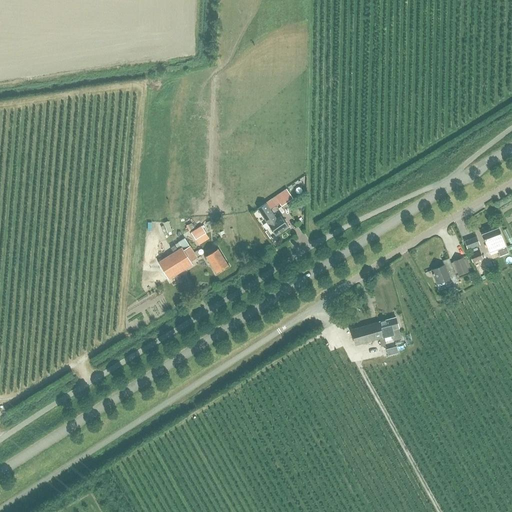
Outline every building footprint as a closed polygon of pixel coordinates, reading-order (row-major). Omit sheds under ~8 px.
[(286,189),(265,203),(265,204),(269,210),(279,203),(281,206),(293,199),(286,189)] [(276,221),(272,214),(265,204),(257,209),(268,225),(269,224),(278,237),(289,229),(282,217),(276,221)] [(201,226),(191,232),(195,239),(206,233),(201,226)] [(482,234),(487,248),(489,252),(506,246),(499,228),(482,234)] [(299,234),(291,239),(296,247),(303,242),(299,234)] [(467,249),(480,244),(477,236),(464,241),(467,249)] [(192,262),(198,258),(191,246),(185,250),(183,247),(159,262),(170,279),(194,265),(192,262)] [(216,273),(229,266),(219,249),(206,256),(216,273)] [(473,263),(483,259),(480,251),(469,255),(473,263)] [(458,282),(456,277),(449,258),(442,261),(444,265),(431,270),(437,284),(445,281),(447,286),(458,282)] [(463,258),(453,262),(459,275),(468,271),(463,258)] [(396,317),(351,329),(356,345),(379,339),(383,338),(391,335),(392,341),(401,338),(396,317)]
